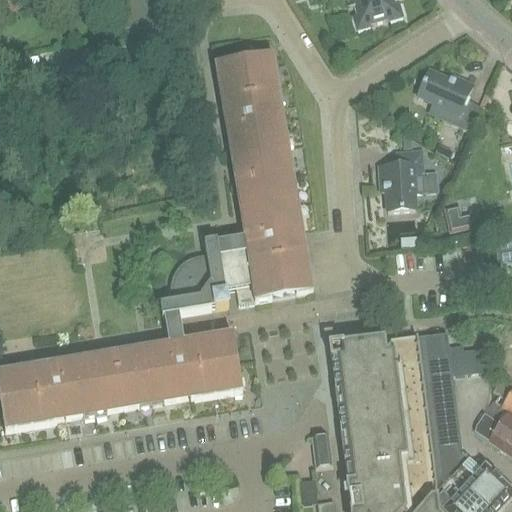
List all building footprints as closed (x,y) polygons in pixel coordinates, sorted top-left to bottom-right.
[(0,0),(0,11),(16,14),(18,0),(0,0)] [(339,0),(340,2),(347,0),(348,0),(352,11),(355,10),(357,19),(352,20),(356,33),(369,30),(369,27),(388,21),(389,24),(402,20),(398,7),(394,8),(391,0),(339,0)] [(192,47),(165,50),(167,66),(194,63),(192,47)] [(312,298),(304,246),(294,248),(292,238),(299,237),(280,122),(273,123),(271,113),(281,112),(273,60),(214,69),(223,121),(226,121),(246,243),(243,244),(217,249),(216,246),(203,248),(206,262),(198,264),(192,265),(187,267),(183,270),(179,274),(176,279),(174,283),(172,289),(172,294),(172,299),(174,307),(159,309),(161,322),(164,322),(166,335),(169,351),(47,372),(46,369),(0,376),(0,410),(4,436),(242,396),(232,338),(181,346),(179,332),(177,320),(214,314),(228,312),(225,295),(235,293),(238,309),(254,306),(254,307),(312,298)] [(0,62),(0,96),(15,95),(11,61),(0,62)] [(453,86),(429,75),(417,101),(433,107),(429,115),(444,122),(443,124),(468,135),(478,111),(465,105),(472,89),(455,82),(453,86)] [(448,162),(452,155),(439,148),(435,156),(448,162)] [(422,155),(396,157),(397,170),(379,171),(380,189),(386,189),(387,216),(415,214),(414,197),(423,197),(422,181),(424,181),(422,155)] [(444,212),(449,236),(474,231),(471,216),(461,218),(459,209),(444,212)] [(446,338),(417,342),(437,495),(435,495),(437,511),(503,511),(511,502),(511,496),(485,470),(484,470),(477,463),(473,468),(462,457),(452,380),(490,376),(486,347),(448,352),(446,338)] [(417,342),(383,346),(340,351),(342,361),(331,362),(336,397),(347,403),(348,413),(338,414),(350,511),(437,511),(435,495),(437,495),(417,342)] [(511,424),(491,452),(511,464),(511,424)] [(311,441),(315,472),(333,470),(329,439),(311,441)] [(317,507),(314,483),(298,485),(301,509),(317,507)]
